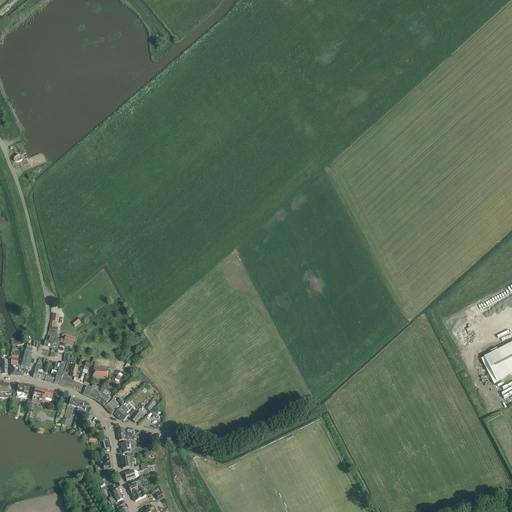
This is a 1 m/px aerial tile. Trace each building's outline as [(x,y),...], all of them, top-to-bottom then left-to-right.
[(26,152),(20,155),(17,155),(15,156),(14,157),(13,159),(13,160),(13,161),(14,162),(15,162),(16,162),(17,162),(18,162),(20,162),(21,161),(22,161),(22,160),(24,160),(28,158),(28,157),(25,159),(24,157),(27,155),(24,156),(23,156),(23,154),(26,153),(26,152)] [(53,314),(52,320),(51,327),(53,327),(54,321),(58,322),(59,315),(53,314)] [(79,318),(72,323),(75,327),(82,321),(79,318)] [(44,346),(52,348),(51,350),(54,351),(59,339),(55,338),(50,336),(48,341),(45,340),(44,346)] [(60,341),(63,342),(73,346),(75,339),(65,336),(64,339),(61,338),(60,341)] [(511,343),(484,357),(497,382),(511,374),(511,343)] [(32,353),(25,351),(21,365),(21,366),(29,369),(32,357),(31,357),(32,353)] [(18,356),(12,355),(10,376),(23,377),(23,371),(22,371),(21,367),(21,366),(21,365),(18,364),(18,356)] [(94,366),(93,378),(100,379),(106,380),(108,367),(98,366),(99,363),(95,362),(95,366),(94,366)] [(54,383),(60,385),(63,376),(64,373),(67,364),(63,363),(60,364),(59,369),(57,374),(56,377),(56,378),(54,383)] [(35,368),(33,377),(44,380),(45,374),(38,373),(38,370),(41,371),(42,365),(37,364),(35,368)] [(73,365),(70,372),(69,376),(74,377),(78,366),(73,365)] [(45,381),(54,383),(56,378),(56,377),(46,375),(45,381)] [(113,382),(117,385),(121,377),(118,375),(113,382)] [(60,385),(71,389),(73,381),(70,380),(71,377),(67,376),(67,378),(63,376),(60,385)] [(71,389),(76,391),(79,383),(80,380),(74,378),(73,381),(71,389)] [(8,384),(0,383),(0,393),(8,393),(8,395),(11,395),(11,390),(9,390),(9,389),(8,384)] [(18,384),(16,393),(21,393),(25,394),(28,395),(29,387),(25,386),(25,385),(18,384)] [(83,395),(93,400),(99,392),(96,391),(98,387),(93,385),(91,389),(86,387),(85,390),(83,395)] [(32,400),(43,403),(44,398),(45,398),(46,394),(46,395),(47,390),(43,389),(43,390),(43,391),(39,390),(39,389),(35,388),(34,392),(32,400)] [(44,398),(43,403),(50,405),(52,397),(53,392),(47,390),(46,395),(46,394),(45,398),(44,398)] [(96,401),(104,407),(110,399),(107,398),(108,397),(106,395),(105,396),(102,394),(99,392),(93,400),(96,401)] [(68,404),(78,408),(80,401),(71,397),(68,404)] [(108,404),(105,407),(111,415),(115,411),(119,407),(113,400),(108,404)] [(80,401),(78,408),(85,411),(86,407),(83,406),(84,402),(80,401)] [(119,420),(123,421),(128,417),(129,418),(131,417),(129,415),(120,408),(114,414),(119,420)] [(131,417),(129,418),(134,423),(141,415),(136,411),(131,417)] [(118,436),(119,441),(127,440),(132,441),(134,441),(134,436),(132,436),(132,435),(125,433),(125,435),(123,435),(118,436)] [(130,443),(126,443),(121,444),(122,447),(123,447),(123,453),(126,453),(127,456),(133,456),(132,452),(131,452),(130,443)] [(106,465),(102,465),(96,466),(95,467),(96,471),(97,471),(107,470),(114,469),(112,456),(105,457),(106,465)] [(120,458),(122,469),(132,468),(132,464),(133,463),(132,457),(130,457),(120,458)] [(129,472),(124,474),(126,481),(131,480),(135,478),(139,477),(137,471),(134,471),(133,471),(129,472)] [(128,486),(131,493),(138,490),(137,488),(141,486),(139,481),(128,486)] [(131,493),(135,502),(146,497),(141,486),(137,488),(138,490),(131,493)] [(109,499),(112,506),(115,505),(114,503),(117,502),(118,502),(123,500),(118,489),(114,491),(112,492),(114,497),(109,499)]
